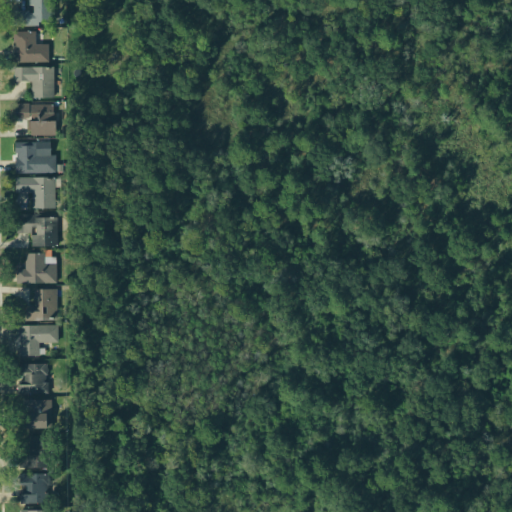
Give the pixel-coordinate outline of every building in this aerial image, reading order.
[(29,0),(53,0),(54,25),(13,26),(13,10),(29,10),(29,0)] [(36,31),(13,31),(14,62),(49,61),(48,44),(36,44),(36,31)] [(31,98),(54,97),(54,66),(14,67),(14,81),(31,81),(31,98)] [(29,118),(29,135),(58,135),(57,103),(15,104),(15,118),(29,118)] [(56,172),(56,155),(51,155),(50,141),(15,141),(16,173),(56,172)] [(15,177),(16,192),(32,192),(32,209),(55,208),(55,176),(15,177)] [(32,246),(57,246),(57,217),(36,217),(35,214),(16,214),(16,233),(31,232),(32,246)] [(56,283),(56,264),(44,264),(44,253),(25,253),(25,268),(16,269),(16,284),(56,283)] [(34,289),(34,305),(24,306),(24,320),(57,319),(56,288),(34,289)] [(58,342),(57,325),(19,325),(19,356),(39,356),(39,342),(58,342)] [(47,363),(17,364),(18,372),(25,372),(25,380),(18,380),(18,394),(48,393),(47,363)] [(51,400),(24,399),(24,428),(51,429),(51,400)] [(47,467),(46,435),(28,436),(29,451),(18,451),(18,467),(47,467)] [(20,488),(21,504),(48,503),(47,473),(21,474),(21,488),(20,488)]
